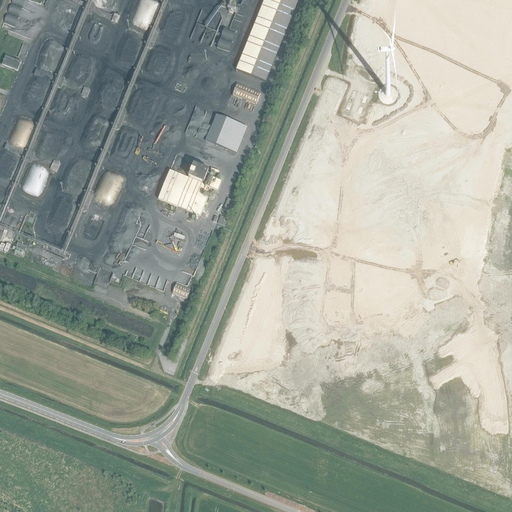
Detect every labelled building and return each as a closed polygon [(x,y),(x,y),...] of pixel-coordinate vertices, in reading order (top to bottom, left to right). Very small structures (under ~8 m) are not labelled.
[(233,12),(234,12),(236,6),(227,2),(227,0),(222,0),(220,6),(229,10),(228,12),(233,14),(233,12)] [(299,0),(265,0),(237,71),(266,83),(299,0)] [(112,21),(117,24),(121,17),(115,14),(112,21)] [(2,65),(17,71),(21,63),(6,57),(2,65)] [(90,76),(95,60),(84,57),(78,60),(79,63),(77,64),(76,69),(72,70),(73,72),(71,73),(70,77),(73,78),(74,82),(84,85),(86,84),(87,81),(84,80),(86,79),(86,78),(87,75),(90,76)] [(233,95),(256,105),(261,94),(238,84),(233,95)] [(81,96),(87,98),(90,91),(84,89),(81,96)] [(205,142),(237,155),(248,128),(216,115),(205,142)] [(133,148),(138,149),(141,137),(141,134),(132,131),(134,131),(131,130),(128,130),(126,135),(132,137),(126,137),(126,143),(124,143),(123,146),(122,146),(122,152),(129,154),(134,154),(134,152),(132,152),(133,148)] [(18,153),(20,148),(8,144),(6,149),(18,153)] [(50,171),(57,173),(61,164),(54,161),(50,171)] [(216,181),(218,175),(195,166),(189,179),(170,171),(159,200),(201,217),(212,191),(218,193),(222,184),(216,181)] [(228,199),(223,210),(232,214),(236,202),(228,199)] [(107,221),(107,215),(100,212),(95,212),(94,215),(94,216),(89,227),(89,228),(90,229),(90,230),(88,235),(93,237),(98,238),(98,237),(99,232),(99,230),(95,228),(104,229),(105,227),(105,225),(107,221)] [(228,220),(221,217),(218,224),(225,227),(228,220)] [(27,247),(18,243),(16,247),(25,251),(27,247)] [(116,271),(111,282),(120,285),(124,276),(125,275),(116,271)] [(172,294),(187,300),(191,290),(176,284),(172,294)]
